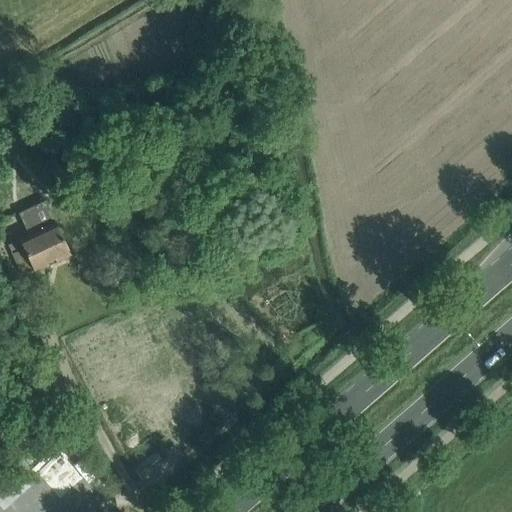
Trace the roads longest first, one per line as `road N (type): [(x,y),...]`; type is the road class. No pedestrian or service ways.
road 1 (primary): [(511,269),(237,511)]
road 2 (primary): [(312,511),(511,337)]
